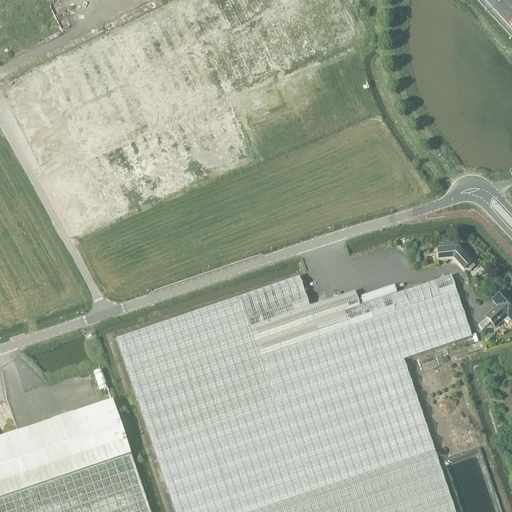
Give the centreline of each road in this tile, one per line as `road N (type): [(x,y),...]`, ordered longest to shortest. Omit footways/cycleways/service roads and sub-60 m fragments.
road 1 (unclassified): [(110,313),(451,198)]
road 2 (unclassified): [(110,313),(0,117)]
